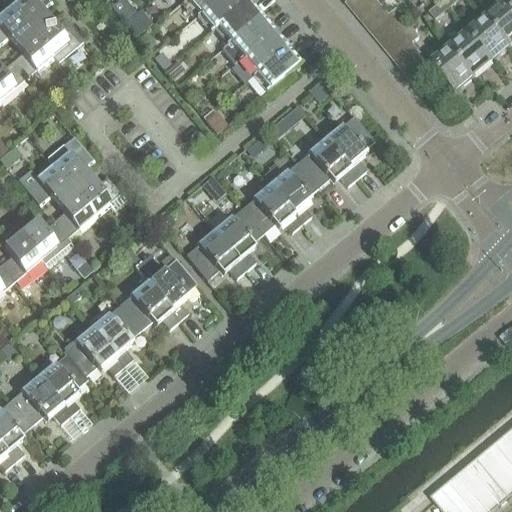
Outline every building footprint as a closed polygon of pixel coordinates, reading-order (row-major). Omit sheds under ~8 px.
[(12,0),(4,7),(7,10),(27,34),(42,22),(39,17),(40,16),(50,8),(42,0),(12,0)] [(190,0),(183,6),(183,7),(180,10),(189,22),(193,19),(196,22),(221,0),(190,0)] [(233,0),(221,0),(196,22),(209,38),(246,7),(240,0),(235,0),(235,1),(233,0)] [(373,0),(372,0),(353,0),(346,7),(354,16),(373,0)] [(362,26),(381,10),(373,0),(354,16),(362,26)] [(448,12),(460,3),(457,0),(447,0),(442,5),(448,12)] [(119,22),(130,13),(122,4),(111,13),(119,22)] [(511,49),(511,13),(504,4),(485,19),(497,33),(511,50),(511,49)] [(435,23),(448,12),(442,5),(429,15),(435,23)] [(255,11),(251,14),(246,7),(209,38),(209,39),(213,35),(226,50),(262,20),(255,11)] [(0,49),(7,44),(8,43),(12,47),(27,34),(7,10),(0,16),(0,49)] [(389,19),(381,10),(362,26),(369,35),(389,19)] [(401,32),(407,26),(396,13),(389,19),(369,35),(377,44),(397,27),(401,32)] [(511,50),(497,33),(485,19),(467,35),(492,66),(511,50)] [(259,24),(263,21),(262,20),(226,50),(220,55),(232,70),(238,65),(239,66),(276,35),(268,26),(264,30),(259,24)] [(27,34),(12,47),(19,56),(34,43),(49,30),(42,22),(27,34)] [(49,30),(34,43),(53,66),(55,65),(58,68),(72,57),(82,48),(85,46),(65,22),(63,24),(53,32),(52,33),(49,30)] [(405,36),(384,53),(392,62),(412,46),(419,41),(407,26),(401,32),(402,33),(405,36)] [(405,36),(401,32),(397,27),(377,44),(384,53),(405,36)] [(272,39),(276,36),(276,35),(239,66),(252,82),(289,51),(281,42),(278,45),(272,39)] [(473,81),(492,66),(467,35),(448,50),(448,51),(473,81)] [(146,55),(154,49),(145,37),(137,44),(146,55)] [(20,60),(10,68),(24,85),(36,75),(38,78),(53,66),(34,43),(19,56),(21,58),(20,60)] [(400,72),(420,56),(412,46),(392,62),(400,72)] [(473,81),(448,51),(448,50),(428,66),(436,76),(454,98),(473,81)] [(286,54),(289,52),(289,51),(252,82),(266,98),(302,67),(294,58),(290,61),(286,54)] [(407,81),(427,65),(420,56),(400,72),(407,81)] [(162,58),(154,64),(163,75),(164,75),(171,69),(162,58)] [(176,65),(164,75),(171,85),(184,74),(176,65)] [(436,76),(428,66),(427,65),(407,81),(417,92),(436,76)] [(0,108),(1,109),(16,96),(14,94),(24,85),(10,68),(2,74),(0,76),(0,108)] [(317,108),(330,97),(323,89),(310,100),(317,108)] [(290,117),(281,124),(289,134),(297,127),(290,117)] [(214,128),(219,134),(229,126),(224,119),(214,128)] [(25,122),(18,128),(24,135),(32,129),(25,122)] [(361,157),(373,146),(353,122),(340,133),(338,131),(322,143),(356,184),(366,175),(358,167),(365,161),(361,157)] [(26,139),(31,145),(37,140),(33,134),(26,139)] [(270,148),(263,140),(254,148),(261,155),(270,148)] [(62,151),(47,164),(51,169),(50,170),(69,194),(77,187),(74,183),(81,177),(82,176),(93,167),(79,150),(73,143),(73,144),(62,152),(62,151)] [(346,192),(356,184),(322,143),(307,156),(309,159),(298,169),(317,193),(329,184),(333,188),(339,183),(346,192)] [(0,164),(6,172),(22,160),(15,150),(0,161),(0,164)] [(268,188),(267,188),(301,229),(311,221),(304,212),(310,207),(306,202),(317,193),(298,169),(285,179),(282,176),(268,188)] [(32,177),(21,187),(27,194),(25,195),(39,212),(50,203),(52,201),(57,197),(60,201),(69,194),(50,170),(36,182),(32,177)] [(215,181),(219,186),(228,179),(223,174),(215,181)] [(57,197),(52,201),(61,213),(75,201),(92,187),(82,176),(74,183),(77,187),(60,201),(57,197)] [(90,189),(75,201),(95,225),(96,224),(97,223),(112,211),(115,215),(125,206),(126,206),(120,199),(119,199),(106,182),(96,190),(95,191),(92,187),(90,189)] [(226,199),(213,184),(204,190),(217,206),(226,199)] [(291,238),(301,229),(267,188),(252,201),(255,204),(242,215),(262,239),(273,230),(277,234),(284,229),(291,238)] [(65,217),(52,228),(66,244),(77,235),(80,237),(95,225),(75,201),(66,209),(61,213),(65,217)] [(251,249),(262,239),(242,215),(229,225),(227,222),(211,235),(245,276),(255,267),(247,259),(254,253),(251,249)] [(166,219),(157,227),(164,235),(173,228),(166,219)] [(138,222),(132,227),(139,236),(139,235),(145,230),(138,222)] [(36,227),(19,241),(22,245),(42,269),(44,267),(48,272),(72,252),(66,244),(52,228),(43,235),(39,231),(36,227)] [(236,283),(245,276),(211,235),(197,247),(199,250),(186,261),(206,286),(218,276),(221,280),(228,274),(236,283)] [(9,263),(0,270),(0,271),(13,287),(24,278),(27,281),(41,269),(42,269),(22,245),(19,241),(6,252),(6,253),(9,256),(12,260),(9,263)] [(120,257),(134,274),(141,268),(127,251),(120,257)] [(134,274),(144,286),(178,327),(188,319),(181,310),(187,305),(183,300),(195,291),(195,290),(175,265),(174,266),(162,276),(159,274),(149,261),(141,268),(134,274)] [(0,302),(3,300),(1,298),(13,288),(13,287),(0,271),(0,302)] [(73,279),(78,286),(88,278),(82,271),(73,279)] [(168,335),(178,327),(144,286),(129,299),(131,301),(119,312),(139,337),(150,328),(154,332),(161,326),(168,335)] [(79,291),(66,302),(71,308),(84,297),(79,291)] [(128,346),(139,337),(119,312),(106,322),(104,319),(88,332),(122,373),(132,365),(125,357),(132,351),(128,346)] [(113,381),(122,373),(88,332),(73,345),(75,347),(63,358),(84,383),(95,374),(99,378),(106,372),(113,381)] [(7,350),(0,355),(0,356),(8,367),(16,360),(7,350)] [(86,385),(84,383),(63,358),(65,361),(53,371),(51,368),(35,381),(68,423),(78,414),(71,406),(78,400),(74,395),(86,385)] [(122,373),(113,381),(127,399),(147,383),(132,365),(122,373)] [(59,430),(68,423),(35,381),(19,394),(22,397),(10,407),(31,431),(41,423),(45,428),(52,422),(59,430)] [(28,434),(31,431),(10,407),(0,415),(0,451),(14,468),(23,461),(16,452),(23,447),(19,442),(28,434)] [(68,423),(59,430),(71,445),(91,429),(78,414),(68,423)] [(511,434),(431,502),(438,511),(496,511),(511,499),(511,434)] [(0,471),(4,477),(14,468),(0,451),(0,471)]
